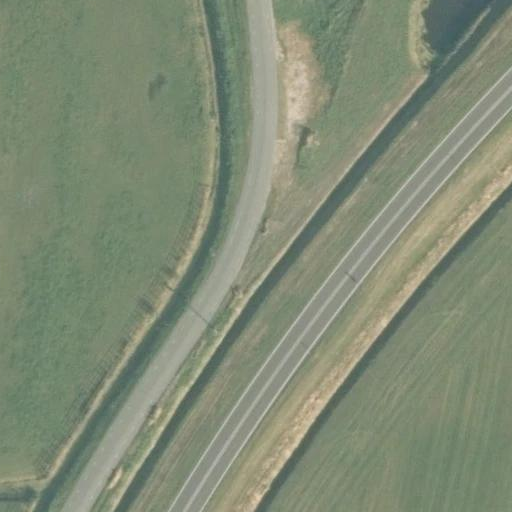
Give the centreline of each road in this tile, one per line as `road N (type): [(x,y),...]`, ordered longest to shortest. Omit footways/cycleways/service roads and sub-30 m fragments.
road 1 (tertiary): [(74,511),(237,244),(263,135),(258,0)]
road 2 (trunk): [(184,511),(357,261),(511,89)]
